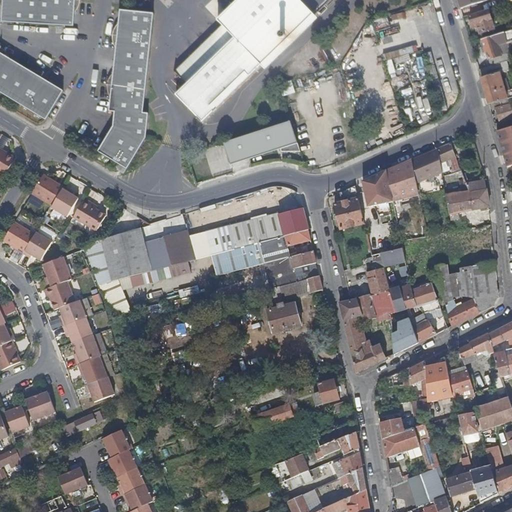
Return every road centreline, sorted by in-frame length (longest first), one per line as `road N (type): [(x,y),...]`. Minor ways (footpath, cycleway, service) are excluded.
road 1 (residential): [(43,146),(142,201),(187,201),(274,174),(308,184)]
road 2 (residential): [(354,386),(308,184)]
road 3 (residential): [(308,184),(480,114)]
road 4 (residential): [(511,295),(480,114)]
road 5 (tertiary): [(511,306),(354,386)]
road 6 (residential): [(0,387),(54,362),(22,282),(0,264)]
road 7 (tertiary): [(354,386),(381,511)]
